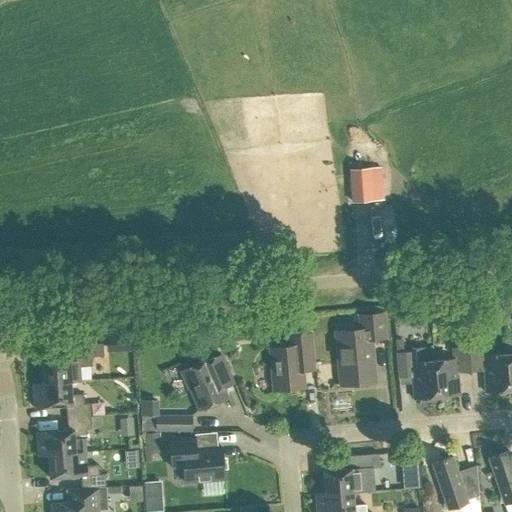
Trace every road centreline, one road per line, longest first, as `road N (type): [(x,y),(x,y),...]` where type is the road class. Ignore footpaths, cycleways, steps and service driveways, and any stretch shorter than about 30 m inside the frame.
road 1 (unclassified): [(0,307),(511,263)]
road 2 (residential): [(511,418),(288,435),(294,511)]
